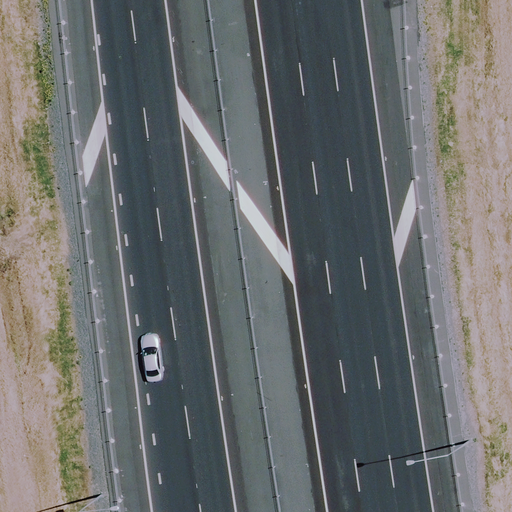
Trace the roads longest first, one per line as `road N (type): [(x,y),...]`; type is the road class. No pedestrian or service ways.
road 1 (motorway): [(291,0),(365,511)]
road 2 (motorway): [(204,511),(134,0)]
